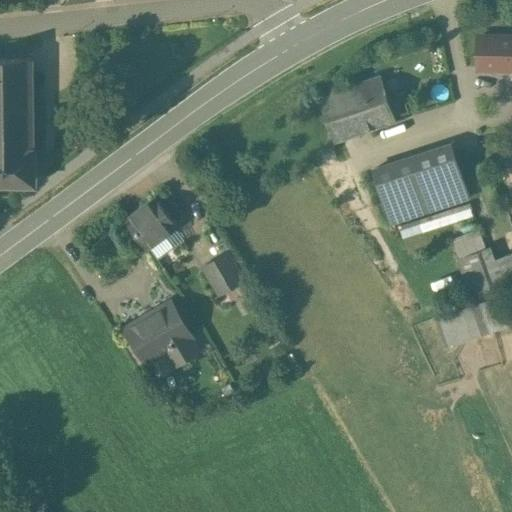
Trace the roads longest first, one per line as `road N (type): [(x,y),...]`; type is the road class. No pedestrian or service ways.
road 1 (secondary): [(295,43),(0,254)]
road 2 (residential): [(0,28),(191,7),(253,5),(281,15)]
